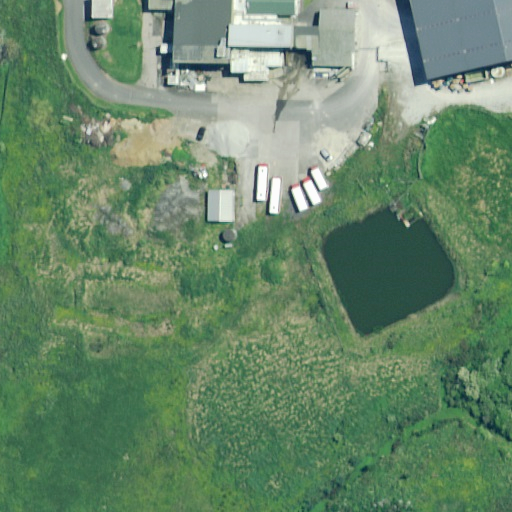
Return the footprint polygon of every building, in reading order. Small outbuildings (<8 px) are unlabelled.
[(114,0),(93,0),(93,18),(114,18),(114,0)] [(217,64),(219,0),(145,0),(165,1),(162,61),(217,64)] [(282,0),(239,0),(239,13),(282,15),(282,0)] [(511,61),(511,0),(400,0),(420,83),(511,61)] [(351,8),(310,6),(308,60),(348,62),(351,8)] [(291,22),(225,19),(223,56),(289,59),(291,22)] [(235,191),(207,190),(206,221),(233,222),(235,191)]
